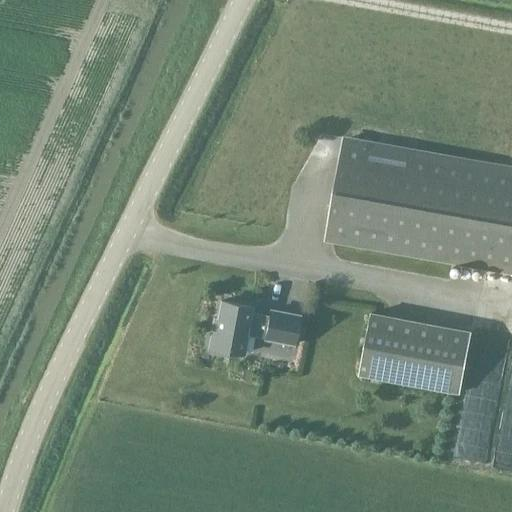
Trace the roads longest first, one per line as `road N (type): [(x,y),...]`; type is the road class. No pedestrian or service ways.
road 1 (tertiary): [(4,511),(55,374),(242,0)]
road 2 (track): [(511,28),(355,0)]
